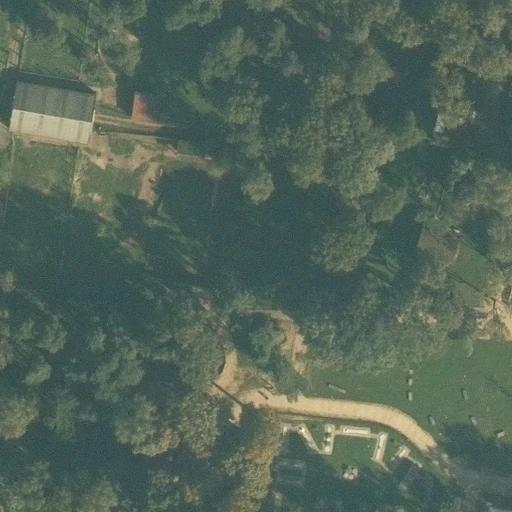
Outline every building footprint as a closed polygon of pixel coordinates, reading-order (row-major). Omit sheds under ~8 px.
[(16,83),(8,133),(88,146),(96,96),(16,83)] [(374,101),(377,105),(382,102),(379,98),(382,96),(384,100),(389,97),(386,93),(387,93),(380,83),(367,92),(374,102),(374,101)] [(128,119),(153,121),(155,92),(130,90),(128,119)] [(433,140),(457,146),(467,107),(444,101),(433,140)] [(418,249),(429,252),(436,226),(425,222),(418,249)] [(263,278),(268,290),(286,282),(281,271),(263,278)] [(262,293),(268,290),(263,278),(257,281),(262,293)] [(180,328),(194,330),(195,322),(181,320),(180,328)] [(240,461),(250,462),(253,440),(243,439),(240,461)]
